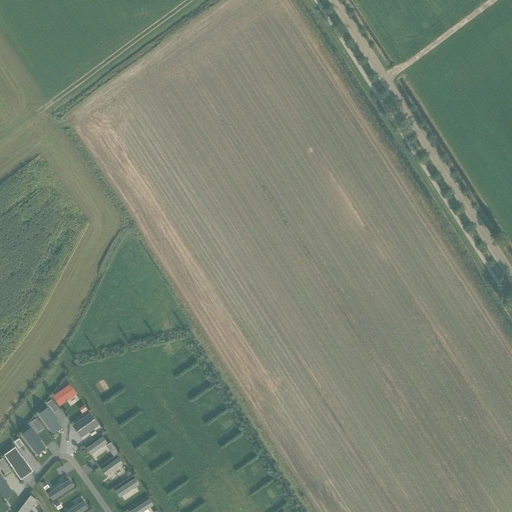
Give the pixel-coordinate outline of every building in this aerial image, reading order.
[(70,386),(53,397),(59,407),(77,396),(70,386)] [(39,415),(53,436),(62,429),(48,409),(39,415)] [(90,414),(72,427),(81,440),(99,427),(90,414)] [(30,429),(22,436),(37,456),(46,450),(30,429)] [(86,445),(91,453),(107,443),(102,435),(86,445)] [(16,449),(4,457),(17,476),(29,468),(16,449)] [(101,466),(106,474),(123,463),(117,455),(101,466)] [(3,460),(0,461),(0,468),(5,476),(11,472),(3,460)] [(0,474),(0,494),(4,500),(13,494),(0,474)] [(115,490),(120,496),(139,484),(135,477),(115,490)] [(69,478),(48,492),(52,499),(74,485),(69,478)] [(15,511),(28,511),(37,500),(29,494),(15,511)] [(129,509),(130,511),(142,511),(153,505),(148,497),(129,509)] [(83,500),(63,511),(81,511),(88,508),(83,500)]
